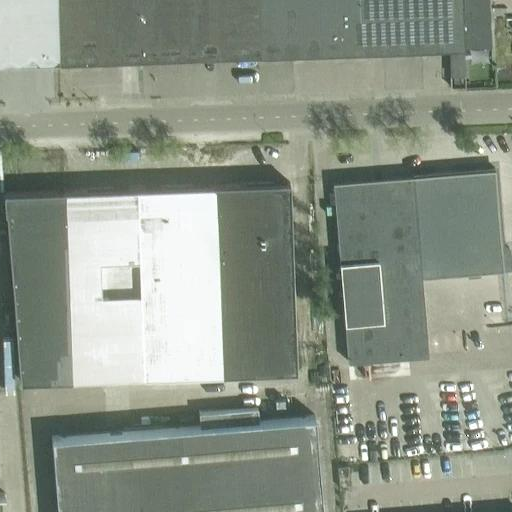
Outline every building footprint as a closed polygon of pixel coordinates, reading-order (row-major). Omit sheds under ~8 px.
[(0,0),(0,61),(462,46),(460,0),(0,0)] [(460,0),(462,46),(490,45),(489,17),(486,18),(486,7),(489,7),(488,0),(460,0)] [(489,49),(489,74),(502,73),(502,48),(489,49)] [(421,274),(510,267),(508,247),(500,247),(493,167),(332,181),(347,360),(427,354),(421,274)] [(289,181),(3,191),(4,210),(5,210),(19,379),(296,369),(289,181)] [(322,511),(314,414),(51,435),(57,511),(322,511)]
